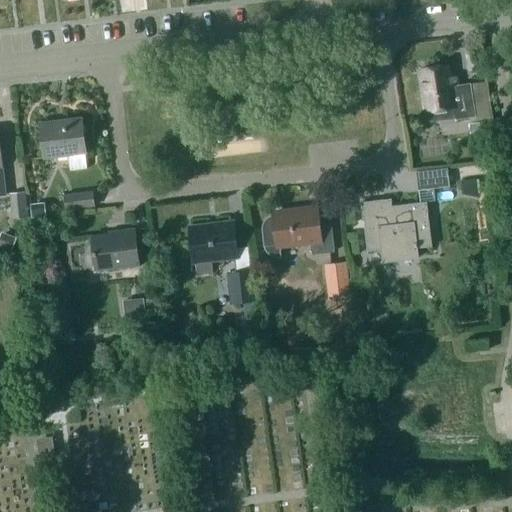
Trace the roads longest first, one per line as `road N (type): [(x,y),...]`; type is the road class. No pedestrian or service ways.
road 1 (unclassified): [(0,69),(323,31)]
road 2 (unclassified): [(323,31),(511,10)]
